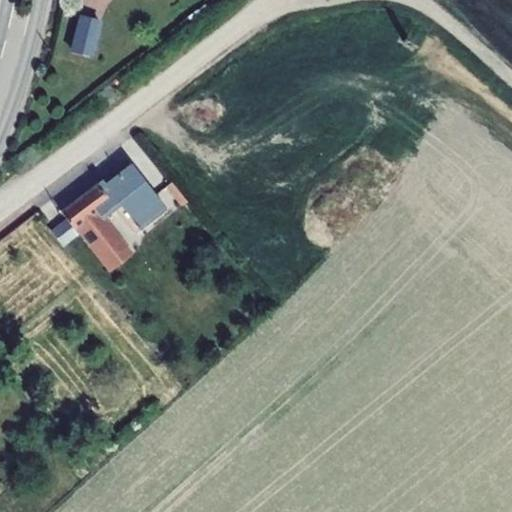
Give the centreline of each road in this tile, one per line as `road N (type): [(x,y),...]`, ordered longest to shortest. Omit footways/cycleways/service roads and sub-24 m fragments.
road 1 (residential): [(272,0),(0,208)]
road 2 (tertiary): [(0,132),(39,0)]
